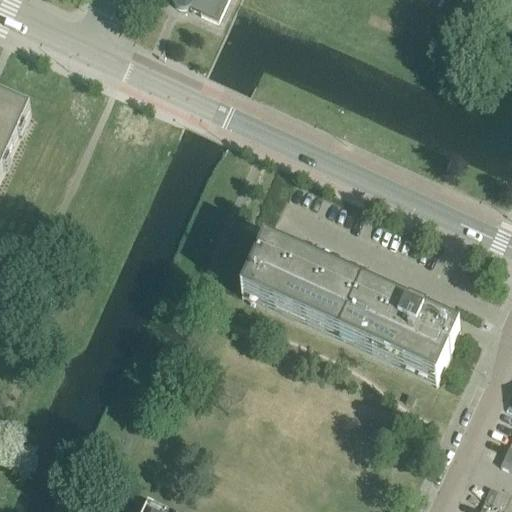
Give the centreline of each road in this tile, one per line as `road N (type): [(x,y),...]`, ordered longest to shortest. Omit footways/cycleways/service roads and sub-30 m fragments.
road 1 (tertiary): [(511,249),(82,53)]
road 2 (residential): [(441,511),(502,384),(511,342)]
